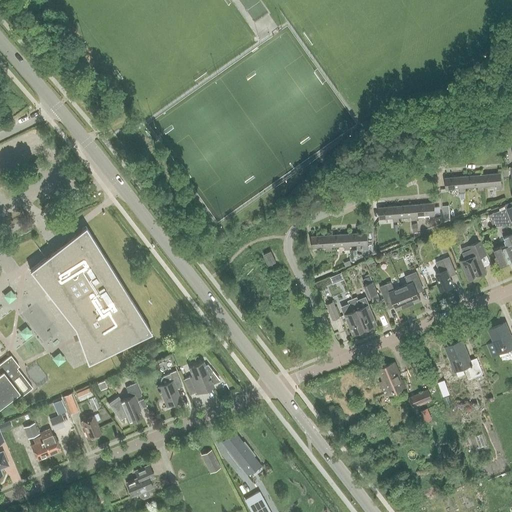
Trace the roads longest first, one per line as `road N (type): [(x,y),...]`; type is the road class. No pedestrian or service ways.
road 1 (residential): [(340,360),(292,262),(288,238),(295,227),(511,132)]
road 2 (secondary): [(275,387),(57,108)]
road 3 (residential): [(0,499),(275,387)]
road 4 (residential): [(340,360),(511,289)]
road 5 (secondary): [(371,511),(275,387)]
